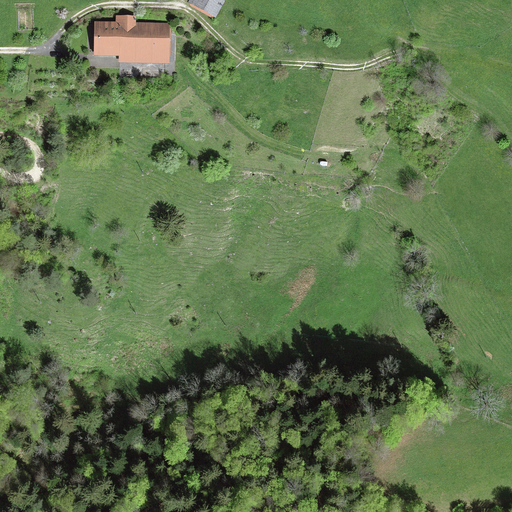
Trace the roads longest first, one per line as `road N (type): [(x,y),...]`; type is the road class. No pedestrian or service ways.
road 1 (track): [(422,190),(408,161),(388,148),(306,154),(274,144),(189,68),(0,51)]
road 2 (track): [(417,50),(354,68),(275,63),(230,49),(174,5),(99,5),(74,17),(53,51)]
road 3 (track): [(511,144),(487,114),(444,90),(417,50),(511,71)]
